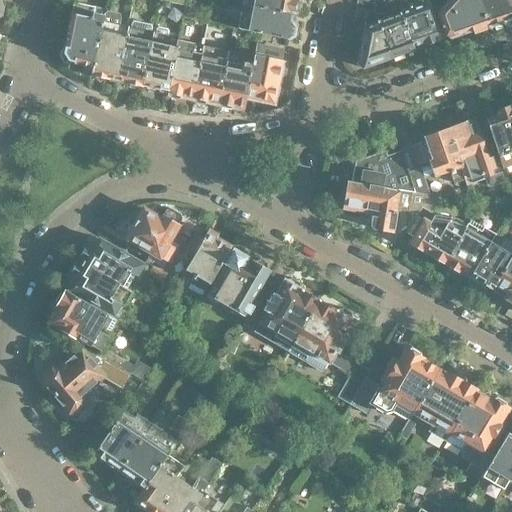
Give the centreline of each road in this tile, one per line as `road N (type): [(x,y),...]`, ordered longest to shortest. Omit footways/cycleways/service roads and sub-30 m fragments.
road 1 (residential): [(30,449),(7,382),(6,340),(30,258),(102,193),(178,156)]
road 2 (residential): [(511,352),(302,229)]
road 3 (residential): [(321,117),(511,54)]
road 4 (residential): [(178,156),(31,76)]
road 5 (residential): [(321,117),(178,156)]
road 6 (residential): [(302,229),(178,156)]
